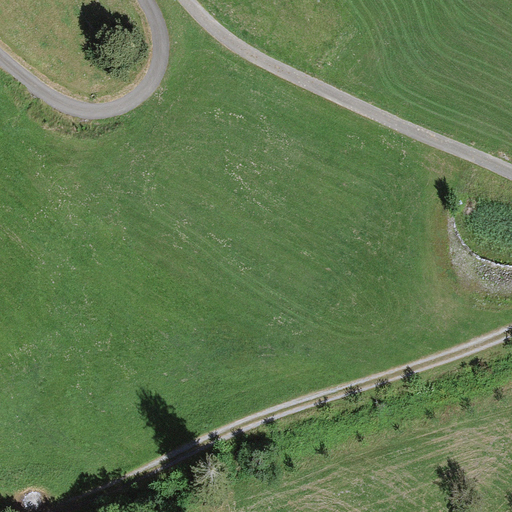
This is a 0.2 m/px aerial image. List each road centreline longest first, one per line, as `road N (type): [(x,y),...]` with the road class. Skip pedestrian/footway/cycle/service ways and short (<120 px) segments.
road 1 (track): [(511,326),(429,365),(201,439),(60,508)]
road 2 (track): [(511,171),(273,66),(225,37),(187,0)]
road 3 (track): [(144,0),(160,58),(146,88),(121,106),(70,105),(0,56)]
